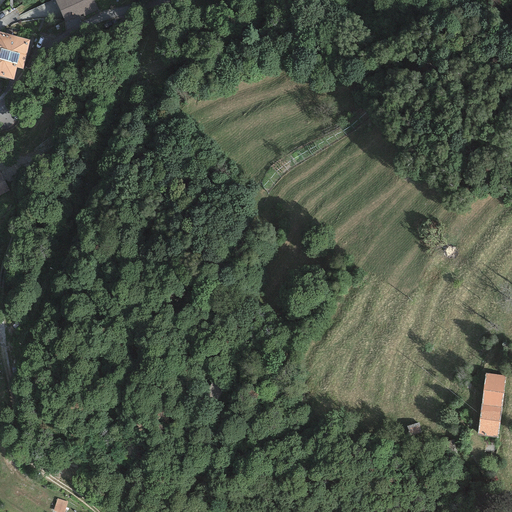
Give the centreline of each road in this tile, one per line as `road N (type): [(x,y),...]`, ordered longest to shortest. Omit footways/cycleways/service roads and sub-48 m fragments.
road 1 (track): [(30,163),(84,111),(139,76),(305,0)]
road 2 (track): [(0,168),(30,163),(26,206),(2,271),(0,322),(22,446)]
road 3 (unclassified): [(7,101),(60,39),(165,0)]
road 4 (track): [(511,317),(480,377),(468,433)]
